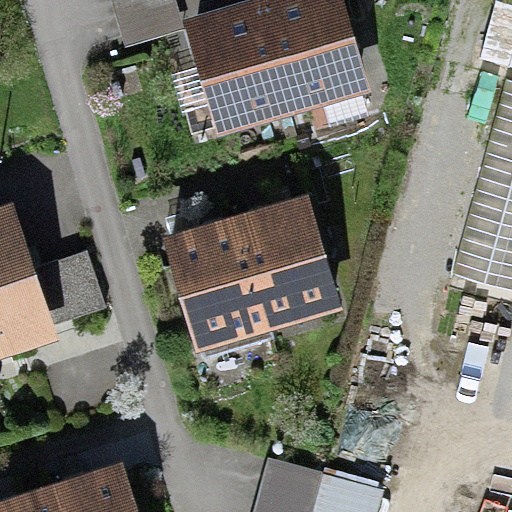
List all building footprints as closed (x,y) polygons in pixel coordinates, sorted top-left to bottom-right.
[(225,121),(292,100),(260,0),(257,0),(194,20),(225,121)] [(336,0),(260,0),(292,100),(361,79),(336,0)] [(458,270),(511,284),(511,84),(510,84),(458,270)] [(311,205),(241,223),(268,326),(338,308),(311,205)] [(0,276),(20,270),(0,219),(0,276)] [(273,343),(268,326),(241,223),(164,243),(195,363),(273,343)] [(85,249),(53,260),(74,319),(106,307),(85,249)] [(20,270),(40,332),(74,319),(53,260),(20,270)] [(20,270),(0,276),(0,346),(40,332),(20,270)] [(255,511),(313,511),(322,477),(268,463),(255,511)] [(51,491),(58,511),(132,511),(119,469),(51,491)] [(377,511),(382,493),(322,477),(313,511),(377,511)] [(58,511),(51,491),(0,508),(0,511),(58,511)]
